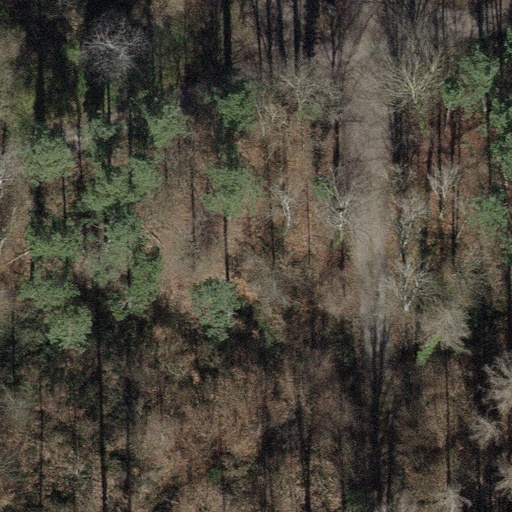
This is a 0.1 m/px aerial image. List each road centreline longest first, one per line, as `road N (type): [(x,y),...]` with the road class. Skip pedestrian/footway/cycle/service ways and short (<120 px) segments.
road 1 (track): [(511,11),(0,183)]
road 2 (track): [(400,44),(377,184),(422,511)]
